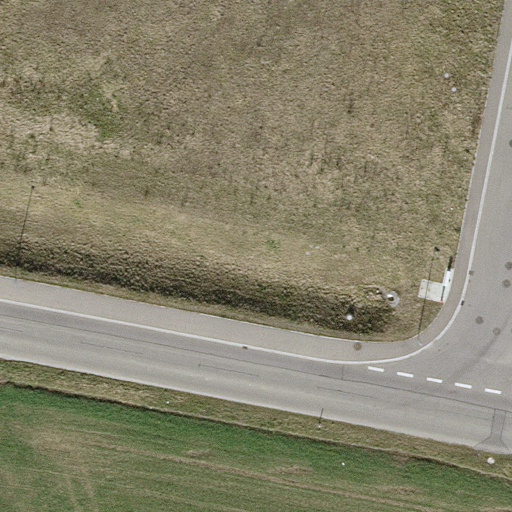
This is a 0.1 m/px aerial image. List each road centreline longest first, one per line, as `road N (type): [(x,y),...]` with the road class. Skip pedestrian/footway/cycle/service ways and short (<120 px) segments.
road 1 (tertiary): [(0,318),(472,406)]
road 2 (residential): [(472,406),(511,185)]
